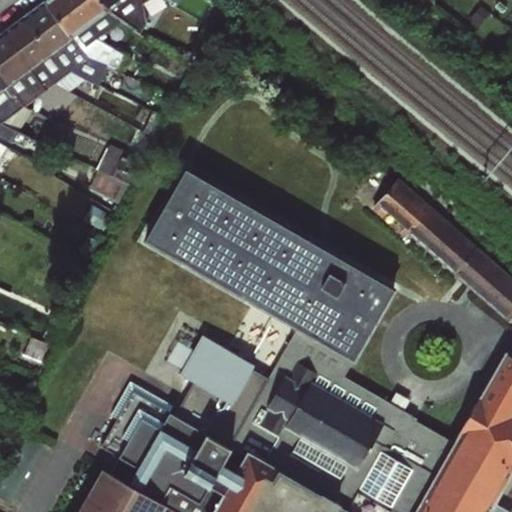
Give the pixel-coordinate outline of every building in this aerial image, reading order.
[(120,22),(100,0),(46,0),(44,2),(85,58),(118,71),(124,61),(131,65),(134,60),(97,38),(120,22)] [(100,0),(120,22),(133,29),(140,37),(159,6),(148,0),(100,0)] [(85,58),(44,2),(23,17),(67,75),(70,72),(94,84),(96,78),(112,85),(118,71),(85,58)] [(67,75),(23,17),(1,34),(41,92),(52,105),(69,90),(56,84),(67,75)] [(41,92),(1,34),(0,34),(0,78),(22,106),(41,92)] [(22,106),(0,78),(0,119),(2,122),(19,131),(31,110),(22,106)] [(2,122),(0,119),(0,135),(22,149),(30,137),(19,131),(2,122)] [(511,270),(416,193),(423,184),(400,166),(369,204),(417,243),(420,240),(511,313),(511,270)] [(168,511),(170,508),(176,511),(494,511),(511,483),(511,355),(506,352),(460,438),(345,376),(397,286),(189,167),(146,242),(290,326),(229,436),(130,382),(96,448),(139,470),(131,478),(108,466),(80,511),(168,511)] [(248,398),(266,358),(209,331),(202,346),(183,338),(171,363),(248,398)]
